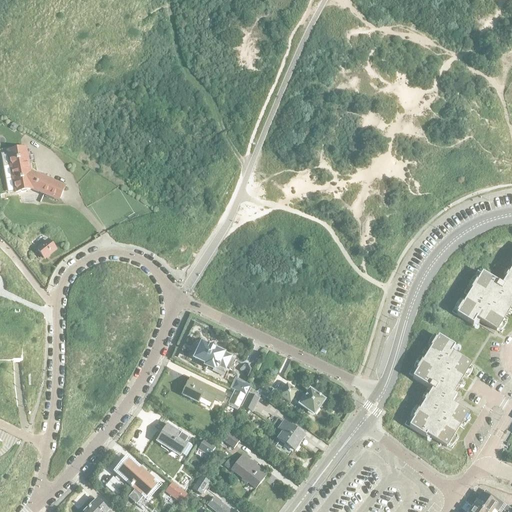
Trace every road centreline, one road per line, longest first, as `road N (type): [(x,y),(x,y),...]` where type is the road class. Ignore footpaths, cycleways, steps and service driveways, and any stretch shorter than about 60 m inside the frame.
road 1 (residential): [(176,302),(154,270),(122,254),(69,272),(57,302),(56,370),(36,505)]
road 2 (residential): [(36,505),(126,404),(176,302)]
road 3 (tertiary): [(380,397),(430,268),(474,227),(511,215)]
road 4 (unknown): [(511,133),(500,91),(465,57),(362,18),(348,0)]
road 5 (residential): [(380,397),(176,302)]
road 6 (track): [(243,162),(178,57),(169,0)]
road 7 (residential): [(457,496),(361,422)]
